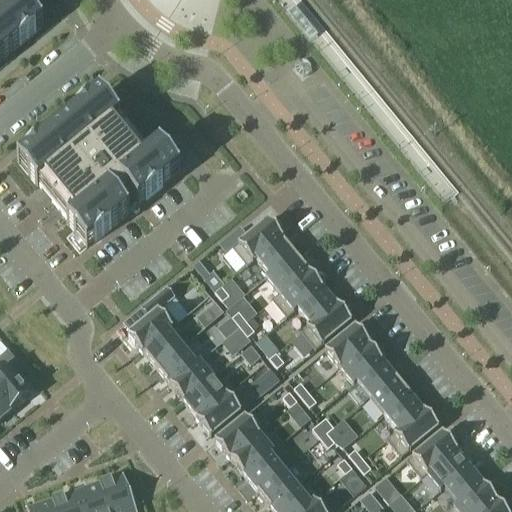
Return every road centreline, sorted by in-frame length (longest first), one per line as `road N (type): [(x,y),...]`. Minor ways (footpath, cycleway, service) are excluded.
road 1 (residential): [(115,28),(220,86),(511,440)]
road 2 (residential): [(217,192),(69,316)]
road 3 (residential): [(0,123),(115,28)]
road 4 (residential): [(106,398),(199,511)]
road 5 (residential): [(0,486),(106,398)]
